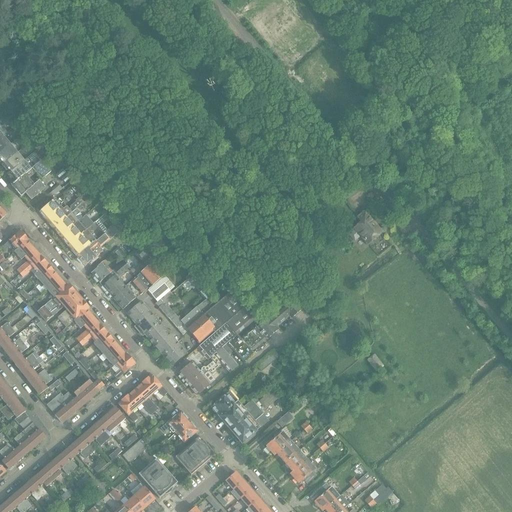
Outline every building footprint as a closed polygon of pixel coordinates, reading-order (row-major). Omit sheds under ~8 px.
[(273,5),(256,21),(267,33),(272,27),(274,29),(283,21),(281,19),(284,17),(273,5)] [(310,19),(305,24),(316,37),(322,33),(310,19)] [(21,69),(29,63),(24,58),(16,64),(21,69)] [(462,112),(453,117),(462,133),(471,128),(462,112)] [(77,131),(84,126),(76,118),(70,123),(77,131)] [(0,153),(10,145),(3,137),(0,139),(0,153)] [(0,161),(3,165),(17,154),(10,145),(0,153),(0,161)] [(10,173),(24,162),(17,154),(3,165),(10,173)] [(109,173),(118,166),(112,159),(105,165),(109,173)] [(41,161),(32,169),(42,180),(51,172),(41,161)] [(24,174),(30,169),(24,162),(10,173),(16,180),(10,185),(10,186),(24,174)] [(20,197),(25,193),(30,200),(44,189),(38,181),(34,185),(24,174),(30,169),(24,174),(10,186),(20,197)] [(359,191),(352,181),(338,190),(345,200),(359,191)] [(51,198),(64,187),(61,183),(53,190),(53,191),(49,195),(51,198)] [(133,203),(142,194),(136,188),(127,196),(133,203)] [(76,202),(80,206),(84,203),(80,198),(76,201),(77,202),(76,202)] [(71,208),(69,210),(66,207),(62,210),(54,200),(39,212),(52,229),(67,216),(75,210),(80,206),(76,202),(70,207),(71,208)] [(135,218),(130,211),(119,221),(124,227),(135,218)] [(366,245),(380,232),(363,212),(356,218),(359,222),(352,229),(366,245)] [(66,245),(94,222),(87,214),(74,224),(59,237),(66,245)] [(59,237),(74,224),(67,216),(52,229),(59,237)] [(75,256),(98,238),(92,231),(98,227),(94,222),(66,245),(75,256)] [(159,233),(170,246),(179,238),(167,225),(159,233)] [(116,234),(111,227),(110,227),(98,238),(75,256),(76,257),(76,260),(80,264),(83,265),(84,266),(89,262),(90,263),(98,256),(97,255),(102,251),(100,248),(116,234)] [(28,240),(20,232),(2,247),(5,251),(11,245),(16,250),(27,241),(28,240)] [(23,257),(33,249),(27,241),(16,250),(6,259),(9,262),(20,253),(23,257)] [(167,255),(177,266),(188,256),(178,245),(167,255)] [(19,274),(40,256),(33,249),(23,257),(27,261),(16,271),(19,274)] [(36,272),(46,264),(40,256),(19,274),(22,278),(33,268),(36,272)] [(98,283),(111,272),(102,261),(95,268),(96,269),(90,273),(98,283)] [(114,275),(116,278),(128,268),(123,261),(111,272),(98,283),(101,286),(114,275)] [(165,276),(153,262),(136,277),(148,291),(165,276)] [(32,290),(53,272),(46,264),(36,272),(40,277),(29,286),(32,290)] [(50,288),(60,279),(53,272),(32,290),(35,293),(46,284),(50,288)] [(116,278),(114,275),(101,286),(111,298),(124,287),(116,278)] [(172,283),(167,288),(165,285),(169,281),(165,276),(148,291),(157,302),(156,304),(157,306),(171,293),(171,292),(170,291),(176,287),(172,283)] [(148,291),(136,277),(132,281),(144,295),(148,291)] [(68,285),(67,285),(66,287),(60,279),(50,288),(53,292),(42,301),(46,305),(46,306),(69,286),(68,285)] [(62,307),(77,295),(69,286),(46,306),(46,305),(41,310),(40,309),(37,312),(47,322),(53,317),(51,314),(54,312),(56,313),(62,307)] [(124,287),(111,298),(120,308),(123,308),(134,299),(124,287)] [(226,323),(246,305),(230,289),(211,305),(201,314),(207,322),(192,335),(201,345),(216,332),(226,323)] [(166,316),(172,310),(167,305),(175,298),(171,293),(157,306),(166,316)] [(77,295),(62,307),(64,309),(65,310),(79,298),(78,297),(77,295)] [(64,323),(71,317),(85,305),(79,298),(65,310),(58,316),(64,323)] [(257,348),(279,330),(277,328),(289,317),(291,319),(303,310),(293,298),(247,336),(257,348)] [(201,314),(211,305),(206,300),(197,308),(182,321),(175,326),(183,336),(188,331),(192,335),(207,322),(201,314)] [(135,325),(149,312),(140,302),(126,314),(135,324),(135,325)] [(86,310),(88,308),(85,305),(71,317),(74,320),(65,327),(68,331),(79,322),(82,326),(92,317),(86,310)] [(246,305),(226,323),(216,332),(201,345),(197,348),(208,361),(210,358),(237,335),(258,317),(246,305)] [(28,315),(32,312),(28,307),(24,310),(28,315)] [(175,326),(182,321),(179,317),(178,318),(172,310),(166,316),(175,326)] [(32,320),(36,317),(32,312),(28,315),(32,320)] [(143,335),(158,322),(149,312),(135,325),(135,327),(141,335),(143,335)] [(78,343),(99,325),(92,317),(82,326),(86,330),(75,339),(78,343)] [(153,345),(167,333),(158,322),(143,335),(144,335),(153,345)] [(0,336),(10,328),(7,323),(0,328),(0,336)] [(95,341),(105,332),(99,325),(78,343),(81,346),(92,337),(95,341)] [(0,346),(1,348),(10,341),(8,338),(14,333),(10,328),(0,336),(0,346)] [(62,340),(65,338),(68,335),(64,330),(57,336),(62,340)] [(91,358),(112,340),(105,332),(95,341),(99,345),(88,354),(91,358)] [(162,356),(176,344),(167,333),(153,345),(162,356)] [(234,351),(243,362),(253,353),(237,335),(210,358),(214,362),(216,365),(217,366),(234,351)] [(7,356),(23,344),(19,338),(12,344),(10,341),(1,348),(7,356)] [(109,356),(118,348),(112,340),(91,358),(94,361),(105,352),(109,356)] [(13,364),(22,357),(20,354),(27,349),(23,344),(7,356),(13,364)] [(171,366),(185,354),(176,344),(162,356),(171,366)] [(105,373),(115,364),(126,354),(125,355),(118,348),(109,356),(112,360),(102,370),(105,373)] [(276,350),(252,370),(256,375),(280,355),(276,350)] [(116,379),(134,363),(126,354),(115,364),(119,370),(113,375),(116,379)] [(376,373),(384,366),(375,354),(367,360),(376,373)] [(20,372),(35,360),(31,355),(24,360),(22,357),(13,364),(20,372)] [(26,380),(34,373),(32,370),(39,364),(35,360),(20,372),(26,380)] [(189,387),(202,375),(191,362),(177,374),(189,387)] [(32,387),(47,375),(44,370),(37,376),(34,373),(26,380),(32,387)] [(196,396),(214,380),(207,372),(202,375),(189,387),(196,396)] [(47,375),(32,387),(38,395),(47,388),(44,385),(51,380),(47,375)] [(105,375),(101,378),(106,385),(110,381),(105,375)] [(163,396),(167,393),(152,376),(149,378),(143,382),(154,394),(158,390),(163,396)] [(53,385),(56,388),(56,389),(61,384),(58,380),(53,385)] [(93,385),(98,392),(105,386),(99,380),(93,385)] [(91,383),(89,381),(81,387),(90,398),(98,392),(93,385),(91,383)] [(149,398),(154,394),(143,382),(142,383),(143,384),(136,390),(154,412),(158,409),(149,398)] [(83,405),(90,398),(81,387),(74,394),(76,396),(83,405)] [(4,403),(13,396),(6,388),(0,392),(0,400),(1,400),(4,403)] [(75,411),(62,396),(56,389),(42,401),(61,423),(75,411)] [(151,415),(154,412),(136,390),(129,396),(128,395),(127,396),(137,408),(142,404),(151,415)] [(83,405),(76,396),(73,398),(67,392),(62,396),(75,411),(83,405)] [(217,415),(235,399),(229,392),(224,396),(222,396),(219,399),(220,400),(211,407),(212,409),(212,410),(213,412),(214,412),(215,412),(217,415)] [(18,403),(18,402),(13,396),(4,403),(6,405),(0,409),(0,412),(3,416),(18,403)] [(132,412),(137,408),(127,396),(121,401),(122,402),(119,405),(133,422),(137,419),(132,412)] [(241,443),(243,440),(267,420),(250,400),(242,407),(235,399),(217,415),(241,443)] [(16,418),(24,412),(25,411),(18,403),(3,416),(7,421),(13,415),(16,418)] [(121,419),(123,417),(116,408),(108,415),(121,430),(126,425),(121,419)] [(25,431),(27,429),(33,423),(24,412),(16,418),(16,419),(15,420),(19,425),(20,425),(25,431)] [(175,434),(188,422),(187,421),(187,418),(185,417),(184,417),(179,412),(160,429),(163,432),(169,427),(170,428),(169,430),(171,433),(174,432),(175,434)] [(288,412),(277,422),(282,428),(293,418),(288,412)] [(116,434),(121,430),(108,415),(100,421),(108,430),(110,427),(116,434)] [(105,432),(108,430),(100,421),(93,428),(105,443),(110,438),(105,432)] [(183,443),(186,440),(196,431),(192,427),(192,425),(191,423),(189,423),(188,422),(175,434),(183,443)] [(306,422),(301,427),(304,430),(309,426),(306,422)] [(38,442),(40,440),(45,436),(33,423),(27,429),(38,442)] [(313,430),(309,426),(304,430),(307,434),(313,430)] [(101,447),(105,443),(93,428),(85,434),(93,443),(96,441),(101,447)] [(30,449),(38,442),(27,429),(25,431),(19,435),(30,449)] [(320,449),(325,445),(333,438),(329,433),(321,440),(321,441),(316,445),(320,449)] [(90,446),(93,443),(85,434),(78,441),(91,456),(96,451),(90,446)] [(23,455),(30,449),(19,435),(14,439),(15,440),(19,445),(16,447),(23,455)] [(285,444),(282,440),(277,435),(264,447),(271,455),(285,444)] [(203,447),(205,446),(206,445),(199,437),(186,448),(176,457),(175,458),(191,476),(215,455),(208,447),(206,450),(203,447)] [(86,460),(91,456),(78,441),(69,448),(77,457),(81,453),(86,460)] [(286,464),(301,451),(300,450),(292,442),(278,454),(286,464)] [(23,455),(16,447),(13,449),(7,443),(2,447),(15,462),(23,455)] [(176,457),(186,448),(182,444),(173,453),(176,457)] [(325,445),(320,449),(323,453),(328,448),(325,445)] [(7,469),(15,462),(2,447),(0,449),(0,454),(3,458),(0,460),(7,469)] [(76,458),(77,457),(69,448),(68,449),(60,456),(73,471),(78,467),(73,460),(76,458)] [(291,475),(304,464),(304,463),(308,460),(301,451),(286,464),(293,472),(291,475)] [(68,475),(73,471),(60,456),(52,463),(60,472),(63,469),(68,475)] [(170,490),(177,483),(156,459),(138,475),(159,499),(167,492),(165,490),(167,487),(170,490)] [(58,474),(60,472),(52,463),(45,469),(58,484),(63,480),(58,474)] [(308,484),(318,476),(314,471),(312,473),(304,464),(291,475),(299,484),(304,480),(308,484)] [(53,488),(58,484),(45,469),(37,476),(45,484),(48,482),(53,488)] [(234,490),(244,482),(236,473),(226,482),(234,490)] [(42,487),(45,484),(37,476),(30,482),(43,497),(48,493),(42,487)] [(358,482),(357,482),(354,478),(349,483),(352,487),(358,482)] [(361,486),(360,485),(364,482),(361,479),(357,482),(358,482),(352,487),(355,490),(361,486)] [(38,501),(43,497),(30,482),(22,489),(30,498),(33,496),(38,501)] [(241,499),(251,491),(244,482),(234,490),(241,499)] [(333,487),(331,489),(327,484),(316,493),(320,498),(315,503),(323,511),(326,510),(336,501),(341,497),(333,487)] [(386,490),(386,489),(383,485),(370,496),(370,497),(365,501),(368,505),(386,490)] [(400,501),(393,493),(388,487),(386,489),(386,490),(368,505),(371,508),(376,504),(378,506),(388,497),(395,506),(400,501)] [(145,509),(156,500),(146,488),(135,497),(145,509)] [(28,500),(30,498),(22,489),(15,495),(28,510),(33,506),(28,500)] [(249,507),(258,500),(251,491),(241,499),(249,507)] [(20,511),(25,511),(28,510),(15,495),(7,502),(15,511),(17,508),(20,511)] [(129,511),(141,511),(145,509),(135,497),(125,506),(129,511)] [(252,511),(261,511),(266,508),(258,500),(249,507),(252,511)] [(327,511),(341,511),(344,510),(336,501),(326,510),(327,511)] [(13,511),(15,511),(7,502),(0,508),(0,509),(2,511),(13,511)]
